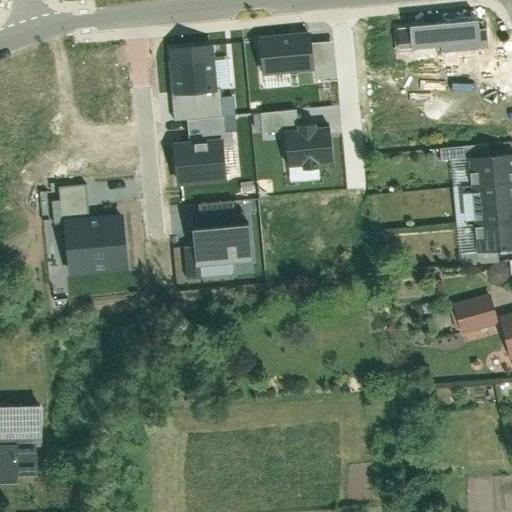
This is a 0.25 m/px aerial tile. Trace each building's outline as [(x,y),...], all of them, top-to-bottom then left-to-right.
[(478,17),(397,25),(399,45),(480,37),(478,17)] [(311,30),(257,35),(261,73),(295,70),(316,68),(317,75),(338,73),(334,38),(312,40),(311,30)] [(187,120),(223,118),(221,86),(217,87),(214,46),(170,49),(175,118),(187,117),(187,120)] [(297,106),(260,108),(262,130),(286,128),(287,162),(304,161),(304,166),(320,165),(320,159),(334,158),(332,123),(318,124),(317,121),(298,122),(297,106)] [(190,144),(176,146),(180,185),(225,180),(222,148),(233,147),(232,133),(224,134),(223,118),(187,120),(190,144)] [(469,181),(511,177),(511,153),(467,157),(469,181)] [(471,205),(511,201),(511,177),(469,181),(471,205)] [(89,213),(86,181),(62,183),(68,271),(130,266),(126,210),(89,213)] [(235,197),(199,202),(202,225),(191,226),(195,264),(253,257),(248,221),(238,222),(235,197)] [(473,229),(511,225),(511,201),(471,205),(473,229)] [(475,253),(511,249),(511,225),(473,229),(475,253)] [(511,315),(501,318),(511,354),(511,315)] [(0,404),(0,478),(17,478),(17,470),(35,470),(34,403),(0,404)]
